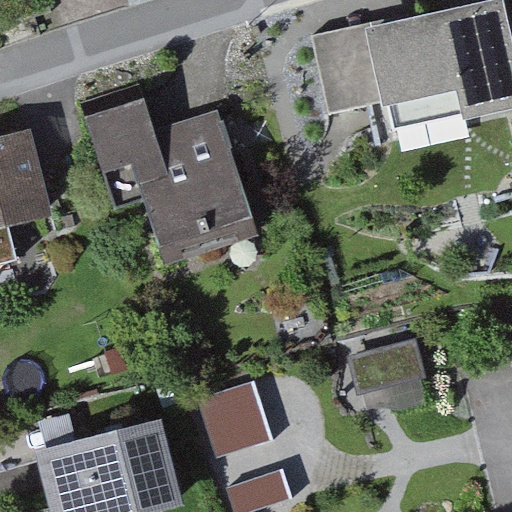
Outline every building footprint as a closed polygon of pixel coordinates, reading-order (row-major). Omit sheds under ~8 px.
[(511,140),(511,1),(321,50),(340,126),(378,116),(384,141),(473,118),(481,148),(511,140)] [(151,106),(95,123),(122,212),(157,202),(175,262),(266,234),(229,113),(189,125),(160,134),(151,106)] [(0,236),(55,222),(35,143),(0,151),(0,236)] [(423,342),(354,356),(366,413),(435,398),(423,342)] [(255,381),(199,400),(238,511),(260,511),(296,500),(255,381)] [(195,511),(173,418),(44,449),(50,474),(59,511),(195,511)]
